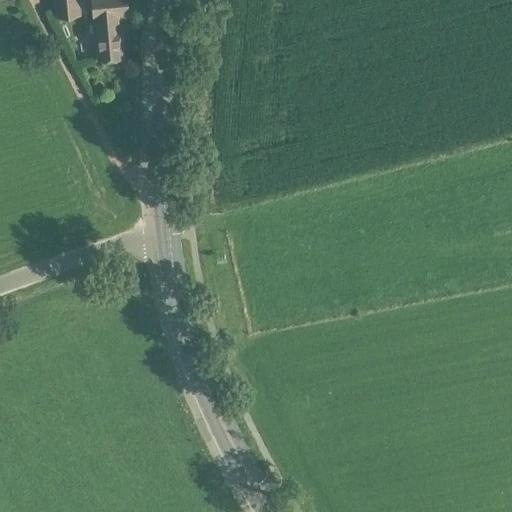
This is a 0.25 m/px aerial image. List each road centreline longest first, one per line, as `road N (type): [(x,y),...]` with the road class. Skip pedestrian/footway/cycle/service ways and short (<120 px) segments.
road 1 (secondary): [(269,511),(215,423),(182,331),(163,236)]
road 2 (secondary): [(163,236),(171,0)]
road 3 (track): [(33,0),(114,161),(126,175),(161,185)]
road 4 (unclassified): [(163,236),(0,285)]
